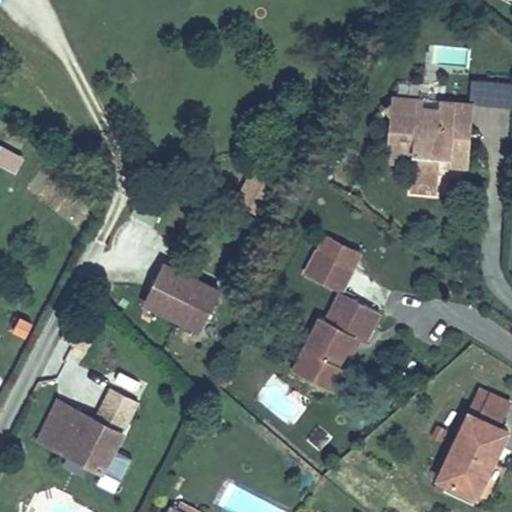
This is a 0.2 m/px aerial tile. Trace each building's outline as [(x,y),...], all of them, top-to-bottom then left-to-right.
[(466,69),(468,47),(438,45),(437,66),(466,69)] [(416,164),(431,167),(435,151),(463,156),(475,95),(444,88),(441,101),(422,98),(423,88),(397,84),(394,91),(381,94),(392,111),(387,134),(412,141),(406,155),(416,164)] [(384,149),(406,155),(412,141),(387,134),(384,149)] [(1,140),(0,140),(0,161),(15,170),(24,152),(1,140)] [(426,184),(431,167),(416,164),(406,155),(404,175),(426,184)] [(313,228),(348,247),(357,231),(321,212),(313,228)] [(301,251),(336,270),(348,247),(313,228),(301,251)] [(202,328),(222,281),(161,256),(141,303),(202,328)] [(316,294),(288,347),(315,362),(343,310),(349,313),(359,319),(374,290),(336,270),(321,297),(316,294)] [(349,313),(343,310),(315,362),(321,365),(349,313)] [(51,390),(32,429),(50,438),(69,398),(51,390)] [(424,469),(462,486),(496,416),(456,397),(424,469)] [(69,398),(50,438),(97,461),(116,421),(69,398)] [(150,511),(200,511),(202,508),(162,488),(150,511)]
